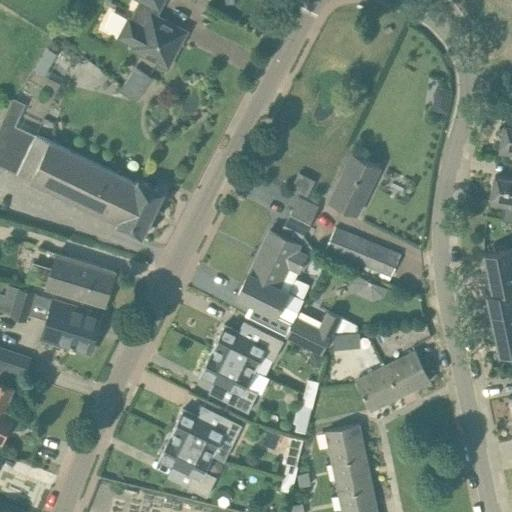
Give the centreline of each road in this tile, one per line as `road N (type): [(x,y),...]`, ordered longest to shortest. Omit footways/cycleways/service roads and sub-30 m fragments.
road 1 (tertiary): [(63,511),(105,405),(315,0)]
road 2 (residential): [(491,511),(440,252),(465,70),(439,26),(394,0)]
